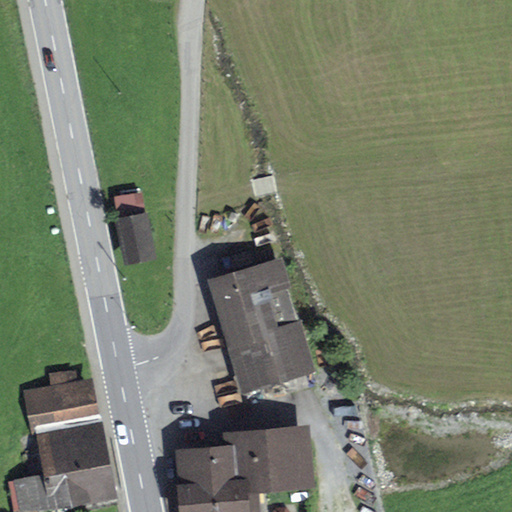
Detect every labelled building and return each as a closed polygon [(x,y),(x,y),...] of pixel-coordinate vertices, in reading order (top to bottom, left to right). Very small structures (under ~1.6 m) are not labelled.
[(145,191),(114,196),(117,211),(147,206),(145,191)] [(145,278),(137,236),(103,243),(112,284),(145,278)] [(308,380),(271,273),(195,299),(232,406),(308,380)] [(87,447),(78,404),(9,419),(18,461),(87,447)] [(233,500),(256,498),(319,492),(313,428),(228,436),(229,447),(233,500)] [(233,500),(229,447),(173,451),(177,511),(257,511),(256,498),(233,500)] [(98,511),(88,462),(24,476),(31,511),(98,511)]
